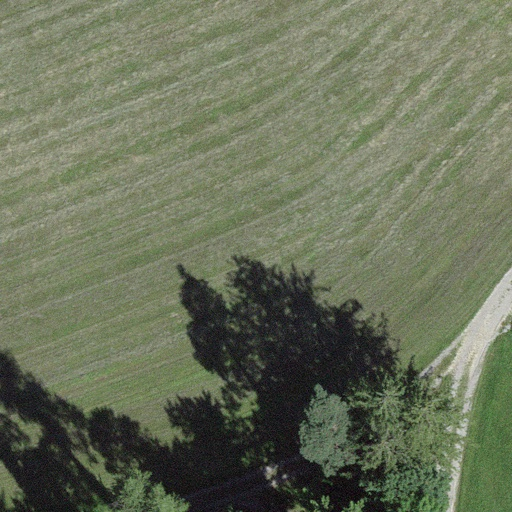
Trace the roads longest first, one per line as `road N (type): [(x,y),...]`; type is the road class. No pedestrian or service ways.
road 1 (track): [(188,511),(295,475),(408,401),(489,325)]
road 2 (track): [(511,298),(489,325),(456,421),(445,511)]
